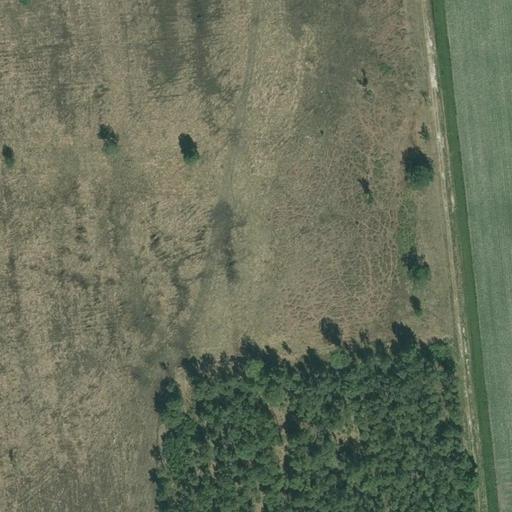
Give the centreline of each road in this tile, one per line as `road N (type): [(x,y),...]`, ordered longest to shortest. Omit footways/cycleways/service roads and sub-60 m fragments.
road 1 (track): [(435,0),(496,511)]
road 2 (track): [(422,0),(479,511)]
